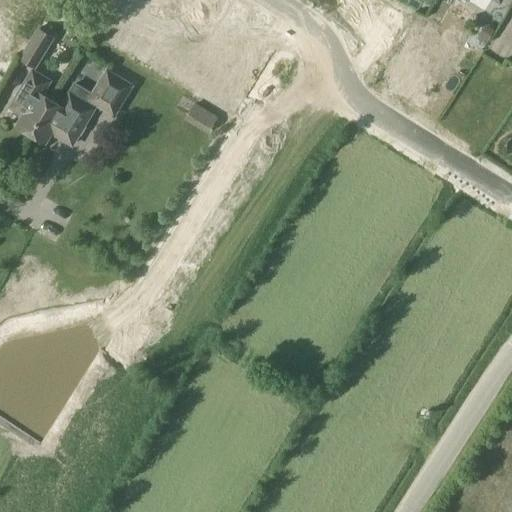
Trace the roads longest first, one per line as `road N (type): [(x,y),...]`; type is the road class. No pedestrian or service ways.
road 1 (residential): [(270,0),(325,37),(366,103),(511,195)]
road 2 (residential): [(414,511),(511,353)]
